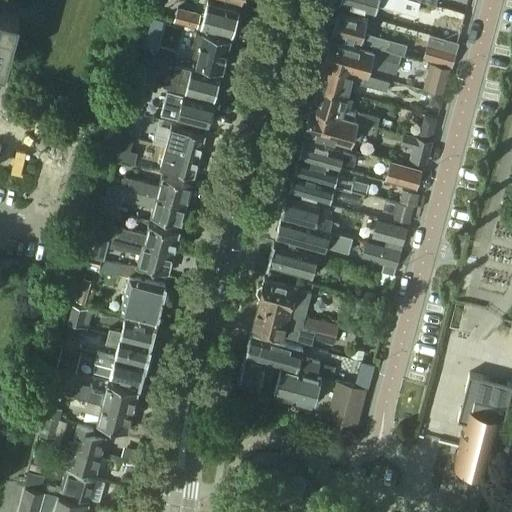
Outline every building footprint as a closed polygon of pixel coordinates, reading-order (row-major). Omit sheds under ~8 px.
[(238,9),(206,0),(201,0),(198,12),(178,6),(174,20),(195,25),(195,24),(231,35),(238,9)] [(339,0),(339,2),(374,11),(378,0),(377,0),(381,0),(381,4),(416,14),(419,0),(417,0),(339,0)] [(0,62),(5,64),(19,13),(1,8),(0,10),(0,62)] [(330,18),(327,29),(331,30),(330,33),(381,47),(401,53),(404,54),(404,53),(407,43),(364,30),(367,19),(337,11),(334,19),(330,18)] [(230,39),(196,30),(192,45),(194,46),(192,55),(196,56),(194,64),(221,71),(230,39)] [(427,41),(423,59),(450,66),(454,49),(456,49),(458,41),(429,33),(427,41)] [(323,61),(367,74),(374,50),(329,38),(323,61)] [(381,48),(378,57),(398,62),(401,54),(381,48)] [(323,61),(317,84),(354,94),(355,90),(349,89),(351,80),(384,88),(388,88),(390,79),(367,74),(323,61)] [(140,63),(136,78),(137,79),(155,84),(159,69),(141,64),(140,63)] [(220,76),(175,64),(172,77),(166,75),(164,85),(214,98),(220,76)] [(434,64),(428,89),(438,92),(443,93),(450,68),(444,67),(434,64)] [(310,107),(357,120),(376,125),(379,115),(345,106),(347,96),(353,97),(354,94),(317,84),(310,107)] [(213,103),(166,90),(160,112),(207,125),(213,103)] [(310,107),(304,131),(350,143),(357,120),(310,107)] [(127,114),(123,129),(137,133),(142,113),(129,109),(128,111),(127,114)] [(165,146),(199,155),(204,134),(171,125),(165,146)] [(120,140),(116,159),(134,164),(137,151),(129,149),(133,135),(122,133),(120,140)] [(416,136),(410,157),(426,161),(431,140),(416,136)] [(302,139),(297,156),(339,167),(341,160),(353,163),(356,154),(343,150),(302,139)] [(193,175),(199,155),(165,146),(160,166),(193,175)] [(336,176),(339,167),(297,156),(292,172),(365,192),(367,183),(349,178),(348,179),(336,176)] [(390,159),(384,179),(415,188),(421,167),(390,159)] [(365,192),(292,172),(288,189),(330,200),(332,191),(343,194),(343,197),(362,202),(365,192)] [(123,177),(121,186),(125,187),(186,203),(191,182),(161,174),(158,183),(124,175),(123,177)] [(181,223),(186,203),(125,187),(122,198),(152,206),(150,215),(181,223)] [(330,230),(332,219),(317,216),(320,206),(286,196),(280,216),(330,230)] [(280,216),(275,236),(309,245),(324,250),(325,245),(348,251),(353,236),(330,230),(280,216)] [(116,235),(173,251),(179,231),(148,223),(145,233),(118,226),(116,235)] [(168,271),(173,251),(116,235),(116,236),(113,235),(110,246),(126,251),(127,250),(140,253),(137,263),(168,271)] [(312,276),(318,254),(273,241),(267,264),(312,276)] [(135,267),(98,258),(89,256),(86,266),(128,277),(119,312),(155,322),(165,283),(133,275),(135,267)] [(76,300),(76,301),(84,303),(91,279),(83,277),(77,298),(76,300)] [(257,284),(256,290),(259,295),(258,298),(259,298),(258,303),(287,311),(284,323),(300,327),(301,323),(336,333),(339,323),(304,315),(311,290),(264,277),(263,281),(257,284)] [(333,343),(336,333),(301,323),(300,327),(284,323),(287,311),(258,303),(252,326),(311,342),(312,338),(333,343)] [(75,305),(70,322),(87,327),(92,309),(75,305)] [(109,328),(108,334),(149,345),(154,325),(126,318),(123,331),(109,328)] [(250,332),(244,355),(265,361),(265,362),(272,364),(273,364),(273,363),(280,365),(281,365),(301,370),(325,377),(331,378),(334,366),(320,362),(320,361),(300,356),(303,346),(250,332)] [(67,333),(63,344),(75,347),(78,336),(67,333)] [(108,334),(105,342),(119,346),(116,357),(145,364),(150,345),(149,345),(108,334)] [(95,360),(92,371),(111,376),(139,384),(144,365),(145,365),(145,364),(116,357),(97,351),(95,360)] [(269,378),(273,364),(265,362),(265,361),(244,355),(237,382),(258,388),(261,376),(269,378)] [(273,392),(293,397),(301,370),(281,365),(273,392)] [(323,384),(325,377),(301,370),(293,397),(314,403),(320,383),(323,384)] [(453,463),(452,467),(453,468),(455,463),(466,466),(465,469),(476,472),(477,469),(489,472),(487,476),(489,477),(490,472),(511,389),(511,385),(511,383),(469,372),(467,378),(465,389),(470,390),(472,391),(467,409),(460,407),(457,419),(464,421),(453,463)] [(355,425),(356,420),(363,395),(364,391),(365,387),(360,386),(340,381),(335,380),(325,418),(331,419),(353,425),(355,425)] [(92,385),(77,381),(73,396),(74,397),(132,412),(137,391),(107,383),(104,394),(91,390),(92,385)] [(88,400),(85,411),(98,414),(96,423),(127,432),(132,412),(88,400)] [(77,424),(71,447),(100,455),(105,436),(93,432),(94,427),(87,426),(77,424)] [(71,447),(65,445),(60,464),(95,473),(100,455),(71,447)] [(259,464),(259,466),(254,482),(265,485),(264,488),(273,490),(270,501),(287,505),(290,495),(299,497),(300,495),(306,496),(312,494),(315,484),(311,478),(304,477),(305,474),(296,472),(299,461),(282,456),(279,467),(270,465),(270,467),(259,464)] [(94,477),(65,470),(59,490),(89,498),(94,477)] [(84,511),(87,501),(25,485),(17,511),(36,511),(38,508),(53,511),(52,511),(84,511)]
